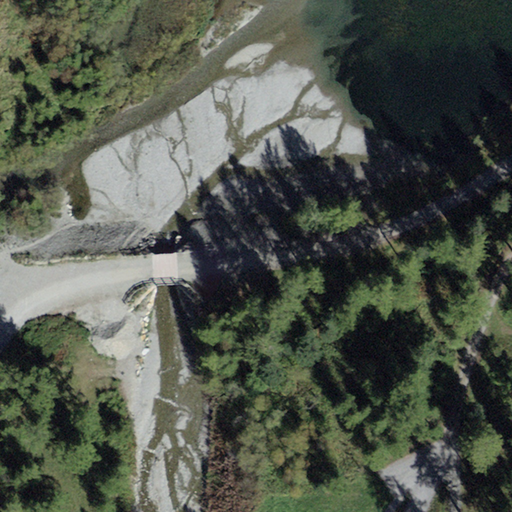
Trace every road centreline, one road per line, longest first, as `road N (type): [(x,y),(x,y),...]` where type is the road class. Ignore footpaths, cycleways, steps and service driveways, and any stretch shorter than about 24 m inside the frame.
road 1 (track): [(511,166),(443,212),(347,242),(87,278),(0,324)]
road 2 (track): [(511,263),(493,287),(462,382),(449,440),(453,511)]
